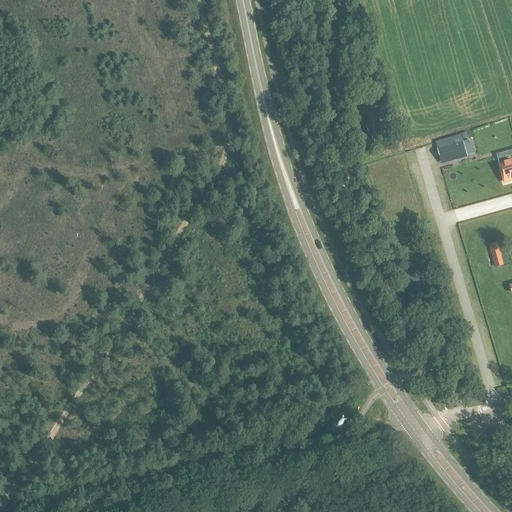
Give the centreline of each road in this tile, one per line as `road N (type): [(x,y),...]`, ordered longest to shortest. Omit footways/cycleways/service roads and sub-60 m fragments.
road 1 (unknown): [(0,511),(219,170),(231,136),(228,109),(200,0)]
road 2 (track): [(343,0),(331,117),(343,172),(392,293),(460,414)]
road 3 (primary): [(423,424),(366,339),(310,227),(255,60)]
road 4 (primary): [(255,60),(267,133),(307,250),(352,344),(407,428)]
road 5 (track): [(6,511),(177,466),(343,444)]
road 6 (track): [(496,405),(439,219),(511,200)]
